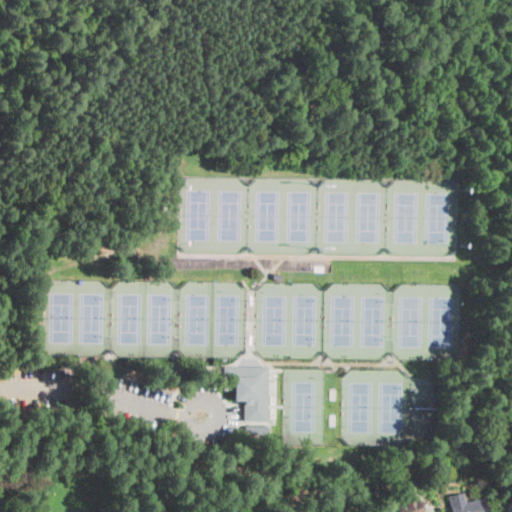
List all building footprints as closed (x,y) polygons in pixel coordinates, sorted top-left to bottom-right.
[(281,274),(279,280),(271,277),(274,271),(281,274)] [(267,379),(267,423),(241,423),(241,402),(235,402),(235,397),(232,397),(232,391),(223,390),(224,366),(267,367),(267,379)] [(49,481),(44,485),(41,481),(46,477),(49,481)] [(463,493),(465,502),(483,498),(486,511),(451,511),(448,496),(463,493)] [(419,511),(391,511),(390,508),(416,497),(422,511),(419,511)] [(251,501),(250,511),(243,511),(244,500),(251,501)]
